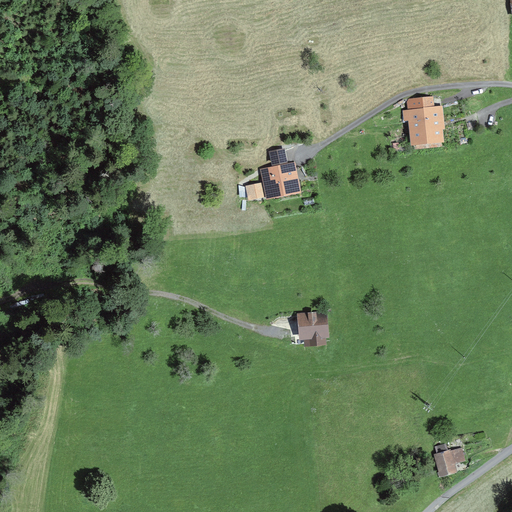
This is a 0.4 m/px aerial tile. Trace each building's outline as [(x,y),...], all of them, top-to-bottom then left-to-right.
[(442,105),(434,106),(433,96),(406,99),(407,110),(402,110),(403,121),(407,121),(410,145),(444,142),(442,129),(445,129),(442,105)] [(286,149),(269,152),(273,167),(289,164),(286,149)] [(273,167),(260,170),(263,183),(266,198),(266,201),(301,194),(295,163),(289,164),(273,167)] [(266,198),(263,183),(245,186),(248,201),(266,198)] [(303,340),(304,347),(326,345),(325,338),(328,338),(326,311),(296,313),(298,340),(303,340)] [(462,449),(438,456),(441,466),(443,473),(453,470),(451,463),(465,459),(462,449)]
